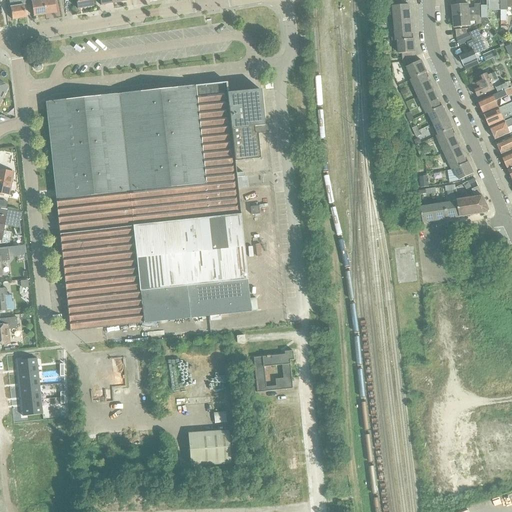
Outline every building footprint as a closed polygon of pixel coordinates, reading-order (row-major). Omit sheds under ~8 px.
[(9,0),(12,20),(26,18),(24,5),(24,4),(23,0),(9,0)] [(46,15),(43,0),(31,0),(34,16),(46,15)] [(43,0),(46,15),(56,13),(54,0),(43,0)] [(76,0),(78,9),(92,7),(91,0),(76,0)] [(486,0),(487,6),(487,10),(500,10),(500,0),(486,0)] [(511,0),(500,0),(500,10),(500,20),(505,20),(505,10),(508,10),(508,7),(511,7),(511,0)] [(452,5),(453,16),(480,13),(481,6),(480,3),(474,3),(474,7),(468,8),(468,4),(452,5)] [(393,6),(394,21),(410,21),(409,5),(393,6)] [(480,13),(453,16),(454,28),(470,26),(469,22),(475,21),(475,25),(481,24),(481,18),(480,13)] [(410,21),(394,21),(396,37),(396,41),(398,40),(399,54),(403,53),(404,58),(415,57),(415,52),(414,38),(411,39),(410,21)] [(456,37),(466,33),(466,29),(455,30),(456,38),(456,37)] [(472,50),(459,56),(464,66),(466,70),(479,65),(477,60),(475,55),(486,49),(478,29),(470,33),(473,40),(467,43),(470,49),(472,49),(472,50)] [(456,37),(456,38),(459,45),(470,40),(467,33),(466,33),(456,37)] [(483,55),(485,61),(496,56),(494,50),(483,55)] [(410,79),(418,97),(432,90),(425,73),(427,72),(421,60),(412,64),(410,60),(408,61),(402,63),(404,68),(407,67),(412,78),(410,79)] [(491,82),(498,79),(495,72),(487,75),(486,74),(479,77),(480,79),(475,82),(477,87),(474,89),(475,90),(473,91),(475,96),(477,96),(478,97),(494,90),(491,82)] [(55,200),(59,234),(240,215),(238,189),(242,189),(241,177),(244,177),(244,172),(236,173),(235,161),(234,161),(230,125),(219,127),(216,96),(220,96),(219,89),(227,89),(226,82),(45,102),(55,200)] [(495,87),(498,94),(508,89),(505,83),(495,87)] [(498,94),(478,102),(483,113),(498,106),(495,102),(511,94),(511,88),(511,87),(511,88),(508,89),(498,94)] [(227,93),(227,89),(219,89),(220,96),(216,96),(219,127),(230,125),(234,161),(235,161),(260,159),(257,134),(268,133),(267,124),(264,125),(260,90),(227,93)] [(428,113),(433,124),(448,117),(442,105),(440,106),(432,90),(418,97),(425,113),(428,113)] [(511,102),(505,105),(484,115),(489,126),(510,117),(511,115),(511,102)] [(436,136),(444,153),(458,146),(451,129),(453,128),(448,117),(433,124),(438,135),(436,136)] [(511,118),(490,128),(495,140),(510,133),(507,127),(511,125),(511,118)] [(421,135),(417,126),(412,128),(417,137),(421,135)] [(511,137),(496,143),(501,155),(511,149),(511,137),(511,138),(511,137)] [(458,146),(444,153),(452,170),(454,169),(459,180),(473,174),(474,173),(469,162),(466,163),(458,146)] [(511,152),(502,157),(507,168),(511,166),(511,152)] [(0,169),(0,195),(3,196),(4,194),(8,195),(13,172),(0,169)] [(475,197),(474,197),(476,205),(478,205),(480,214),(487,213),(489,210),(478,187),(472,190),(475,197)] [(0,204),(8,207),(10,199),(0,195),(0,204)] [(474,197),(458,199),(461,217),(480,214),(478,205),(476,205),(474,197)] [(457,201),(445,203),(447,219),(461,217),(458,199),(457,199),(457,201)] [(445,203),(432,204),(435,221),(447,219),(445,203)] [(435,221),(432,204),(420,206),(423,222),(435,221)] [(250,207),(251,215),(259,214),(259,206),(250,207)] [(19,221),(21,212),(0,207),(0,240),(1,241),(5,218),(19,221)] [(240,215),(59,234),(70,331),(121,325),(251,312),(240,215)] [(0,276),(2,276),(0,262),(9,261),(8,249),(0,250),(0,276)] [(6,288),(0,288),(0,310),(14,309),(13,301),(12,302),(11,295),(7,295),(6,288)] [(0,344),(9,344),(8,329),(17,328),(16,317),(0,318),(0,344)] [(253,362),(256,392),(266,391),(264,367),(281,365),(283,378),(275,379),(276,390),(292,389),(289,360),(293,360),(292,351),(284,352),(284,356),(281,356),(281,355),(262,357),(262,361),(253,362)] [(36,358),(17,360),(18,375),(38,372),(36,358)] [(38,372),(18,375),(20,388),(39,386),(38,372)] [(39,386),(20,388),(21,402),(41,400),(39,386)] [(511,392),(502,393),(504,413),(511,412),(511,392)] [(502,393),(487,395),(490,425),(505,423),(504,413),(502,393)] [(487,395),(472,396),(475,426),(490,425),(487,395)] [(472,396),(457,398),(460,428),(475,426),(472,396)] [(457,398),(442,399),(445,429),(460,428),(457,398)] [(442,399),(427,401),(430,431),(445,429),(442,399)] [(41,400),(21,402),(23,416),(42,414),(41,400)] [(216,411),(217,423),(229,422),(228,410),(216,411)] [(228,430),(188,433),(190,466),(230,463),(228,430)] [(504,457),(490,463),(501,491),(511,486),(511,477),(506,462),(504,457)] [(490,463),(476,468),(486,494),(487,496),(501,491),(490,463)] [(476,468),(462,473),(473,501),(487,496),(486,494),(476,468)] [(462,473),(448,478),(459,506),(473,501),(462,473)] [(448,478),(434,483),(444,511),(459,506),(448,478)]
